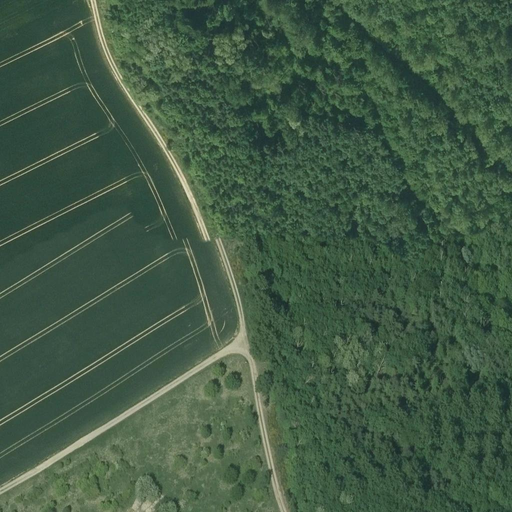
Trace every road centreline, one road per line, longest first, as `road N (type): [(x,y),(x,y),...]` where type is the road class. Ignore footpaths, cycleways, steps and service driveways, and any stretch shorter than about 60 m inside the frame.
road 1 (track): [(0,491),(243,354),(204,224),(101,27),(95,0)]
road 2 (track): [(345,0),(511,160)]
road 3 (track): [(243,354),(280,511)]
